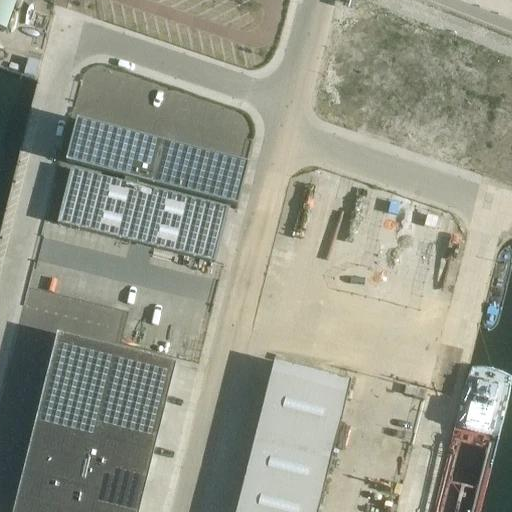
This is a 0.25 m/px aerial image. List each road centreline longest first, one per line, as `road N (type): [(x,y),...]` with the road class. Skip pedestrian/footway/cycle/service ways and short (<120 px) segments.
road 1 (unclassified): [(0,315),(72,33),(290,104)]
road 2 (unclassified): [(183,511),(282,134)]
road 3 (unclassified): [(495,206),(484,219),(410,511)]
road 4 (unclassified): [(495,206),(282,134)]
